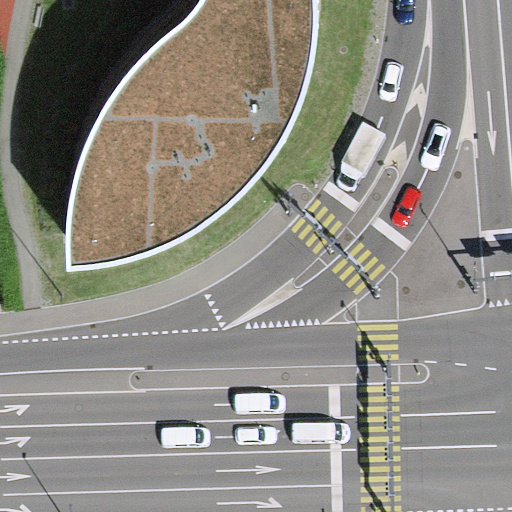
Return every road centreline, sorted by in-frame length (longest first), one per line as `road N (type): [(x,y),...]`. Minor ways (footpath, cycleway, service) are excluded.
road 1 (primary): [(0,452),(511,444)]
road 2 (primary): [(426,0),(415,108),(396,160),(366,207),(333,251),(261,311),(196,349)]
road 3 (primary): [(511,341),(196,349)]
road 4 (primary): [(196,349),(0,358)]
road 5 (primary): [(498,0),(511,159)]
